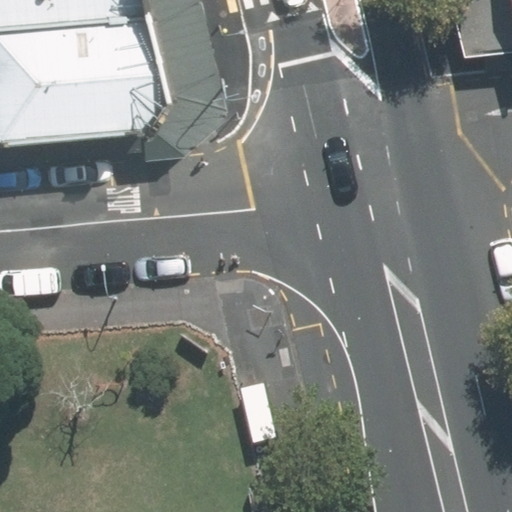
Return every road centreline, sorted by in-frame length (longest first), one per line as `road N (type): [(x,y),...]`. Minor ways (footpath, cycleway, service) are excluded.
road 1 (residential): [(0,228),(251,208),(380,171)]
road 2 (secondary): [(380,171),(461,511)]
road 3 (secondary): [(380,171),(291,0)]
road 4 (secondary): [(370,0),(380,171)]
road 5 (residential): [(511,108),(380,171)]
